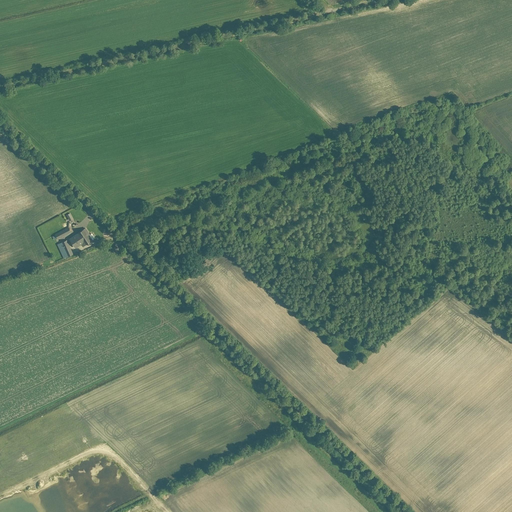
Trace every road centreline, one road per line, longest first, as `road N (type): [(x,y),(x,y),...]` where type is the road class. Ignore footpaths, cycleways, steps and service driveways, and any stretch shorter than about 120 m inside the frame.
road 1 (unclassified): [(402,511),(0,123)]
road 2 (track): [(0,87),(370,0)]
